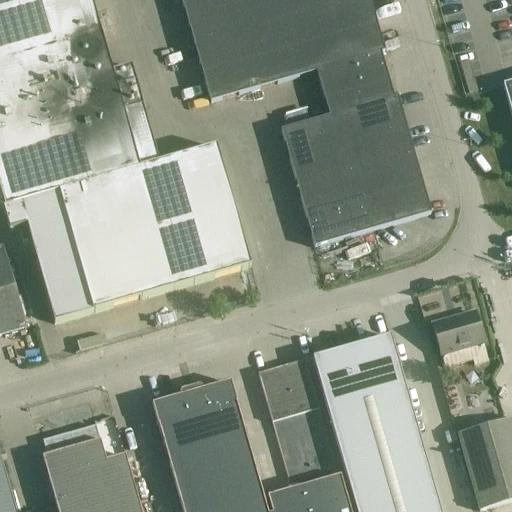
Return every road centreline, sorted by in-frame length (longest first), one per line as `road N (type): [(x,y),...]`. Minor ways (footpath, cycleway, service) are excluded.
road 1 (unclassified): [(471,243),(434,270),(0,397)]
road 2 (unclassified): [(418,0),(477,213),(471,243)]
